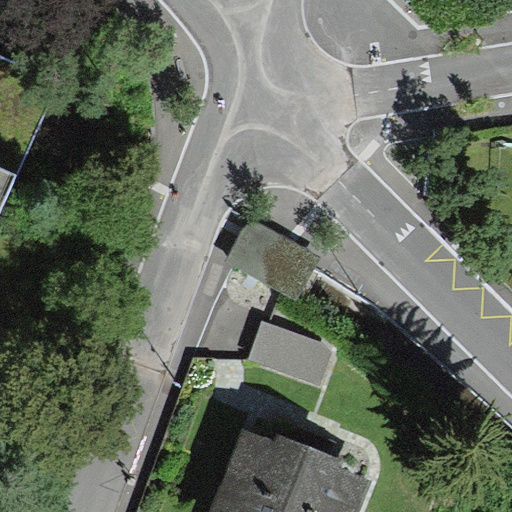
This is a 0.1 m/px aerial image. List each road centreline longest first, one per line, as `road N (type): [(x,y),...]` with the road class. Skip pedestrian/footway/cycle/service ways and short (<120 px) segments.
road 1 (residential): [(76,511),(249,76)]
road 2 (residential): [(511,348),(249,76)]
road 3 (residential): [(249,76),(308,92),(511,66)]
